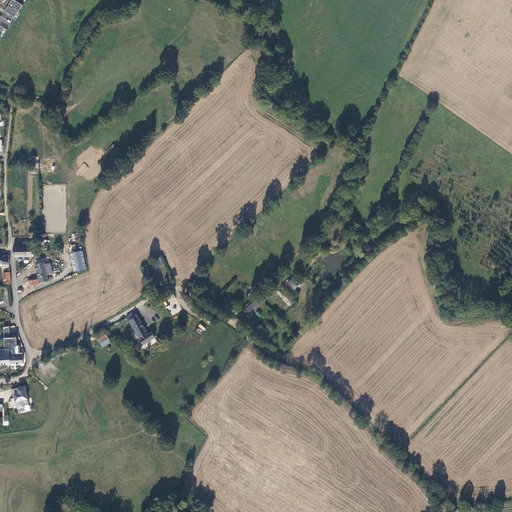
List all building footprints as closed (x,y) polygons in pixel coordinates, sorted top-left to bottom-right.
[(0,0),(0,6),(15,16),(23,4),(16,0),(0,0)] [(23,87),(23,91),(32,93),(33,84),(26,83),(25,88),(23,87)] [(37,245),(31,245),(13,247),(14,256),(37,256),(37,245)] [(73,272),(86,269),(82,250),(70,253),(73,272)] [(4,255),(0,255),(0,264),(9,266),(8,255),(4,255)] [(39,277),(40,282),(49,280),(48,274),(53,273),(51,263),(45,264),(42,265),(41,258),(35,259),(39,277)] [(160,258),(151,263),(156,270),(164,264),(160,258)] [(28,280),(29,287),(40,284),(40,282),(39,277),(28,280)] [(294,291),(298,286),(289,279),(286,283),(294,291)] [(276,292),(281,298),(284,295),(279,289),(276,292)] [(285,296),(282,298),(287,305),(290,303),(285,296)] [(248,313),(257,305),(253,301),(245,309),(248,313)] [(148,334),(134,311),(126,316),(144,344),(155,337),(152,332),(148,334)] [(109,339),(103,331),(96,337),(102,345),(109,339)] [(10,356),(10,365),(24,364),(23,353),(19,353),(19,346),(16,346),(16,337),(4,338),(4,347),(9,346),(11,349),(12,356),(10,356)] [(0,365),(10,365),(10,356),(9,350),(3,350),(0,350),(0,365)] [(29,405),(25,387),(11,390),(12,396),(13,395),(15,395),(15,398),(14,399),(10,399),(11,401),(9,402),(10,407),(17,406),(18,409),(24,408),(24,406),(29,405)]
